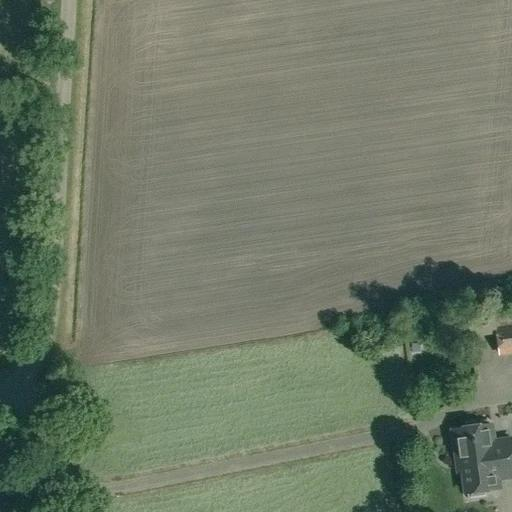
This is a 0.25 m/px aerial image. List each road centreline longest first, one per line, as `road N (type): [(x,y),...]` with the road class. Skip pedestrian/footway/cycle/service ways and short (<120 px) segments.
road 1 (unclassified): [(0,395),(32,363),(44,334),(67,0)]
road 2 (track): [(41,498),(436,420)]
road 3 (track): [(40,511),(45,445),(16,383)]
